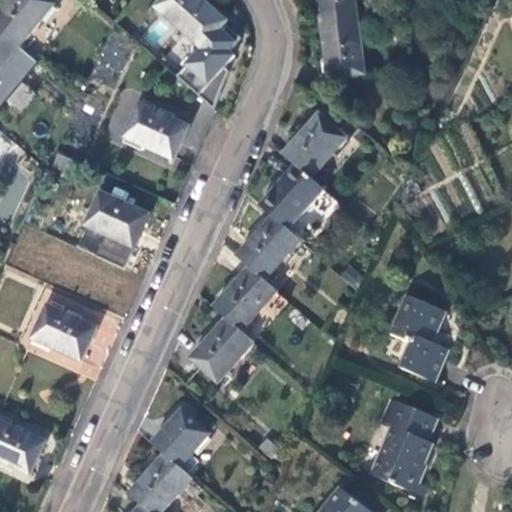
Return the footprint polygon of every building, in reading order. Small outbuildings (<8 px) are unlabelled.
[(48,0),(11,0),(0,14),(0,30),(20,48),(55,5),(48,0)] [(226,22),(200,0),(164,0),(156,9),(195,44),(190,50),(196,56),(178,77),(215,109),(229,71),(225,68),(235,57),(228,50),(240,37),(225,24),(226,22)] [(320,0),(325,29),(360,24),(356,0),(320,0)] [(360,24),(325,29),(332,81),(367,75),(360,24)] [(0,71),(20,48),(0,30),(0,71)] [(189,127),(140,105),(125,138),(174,160),(189,127)] [(286,155),(297,165),(313,178),(348,140),(321,115),(286,155)] [(262,206),(274,217),(290,231),(326,190),(313,178),(297,165),(262,206)] [(150,215),(102,193),(88,226),(134,248),(150,215)] [(240,257),(251,267),(267,281),(302,243),(290,231),(274,217),(240,257)] [(348,265),(340,276),(354,287),(363,277),(348,265)] [(251,267),(216,309),(228,319),(244,334),(278,293),(267,281),(251,267)] [(449,313),(410,296),(394,335),(413,344),(403,369),(437,384),(450,351),(433,343),(437,332),(441,333),(449,313)] [(98,328),(49,306),(35,340),(83,361),(98,328)] [(244,334),(228,319),(193,361),(219,384),(255,344),(244,334)] [(439,419),(390,399),(382,424),(391,428),(374,474),(427,497),(430,488),(420,484),(435,444),(431,443),(439,419)] [(154,446),(167,456),(188,475),(199,462),(193,456),(211,435),(183,412),(154,446)] [(46,441),(0,421),(0,462),(31,476),(46,441)] [(279,449),(268,439),(261,447),(272,458),(279,449)] [(133,497),(143,506),(149,511),(165,511),(194,480),(188,475),(167,456),(133,497)] [(368,511),(342,491),(325,511),(368,511)]
